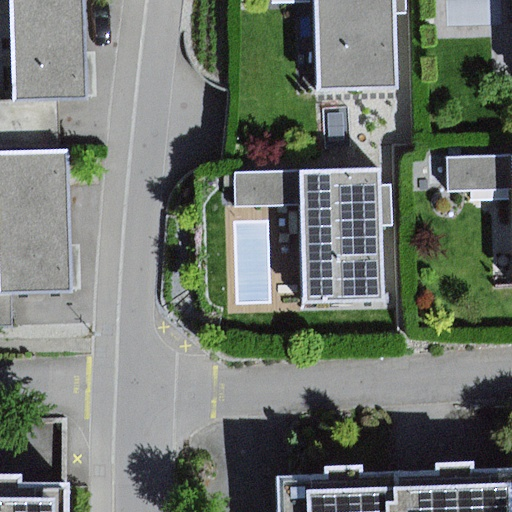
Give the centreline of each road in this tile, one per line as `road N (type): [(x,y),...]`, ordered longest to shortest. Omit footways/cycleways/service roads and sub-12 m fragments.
road 1 (residential): [(166,0),(138,260),(143,388)]
road 2 (residential): [(511,367),(213,392),(143,388)]
road 3 (residential): [(143,388),(0,393)]
road 4 (residential): [(143,388),(141,511)]
